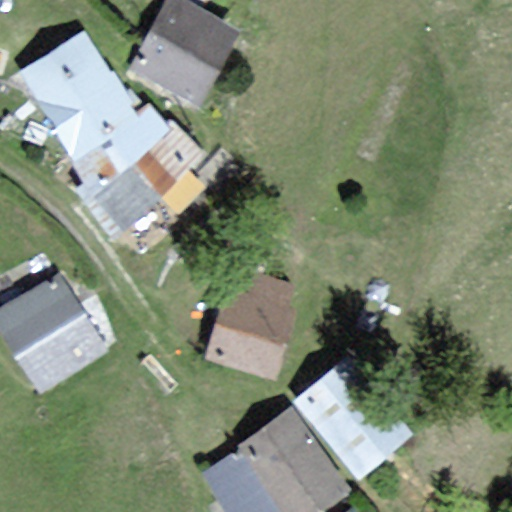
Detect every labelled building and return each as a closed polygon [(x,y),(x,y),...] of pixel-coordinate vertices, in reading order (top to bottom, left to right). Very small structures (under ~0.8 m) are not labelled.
[(245,26),(195,0),(162,0),(128,67),(203,106),(245,26)] [(76,179),(135,240),(227,170),(78,26),(15,66),(76,179)] [(0,339),(35,398),(113,351),(54,254),(0,287),(0,339)] [(308,290),(234,263),(200,357),(274,384),(308,290)] [(365,351),(300,400),(359,478),(424,430),(365,351)] [(321,511),(347,495),(284,403),(191,466),(222,511),(321,511)]
